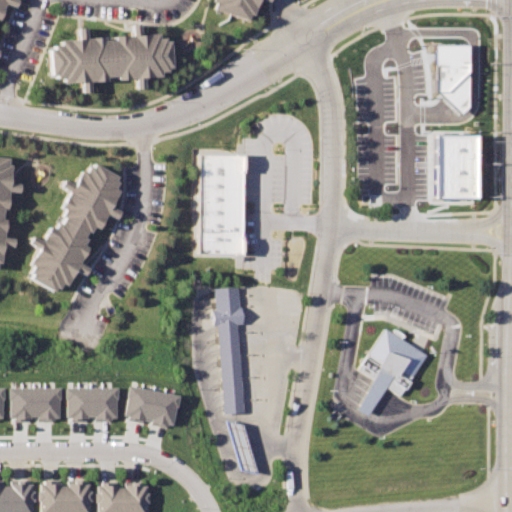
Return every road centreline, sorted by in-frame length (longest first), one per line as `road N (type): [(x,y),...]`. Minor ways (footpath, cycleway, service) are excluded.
road 1 (residential): [(302,511),(305,383),(333,226),(335,153),(328,93),(300,43)]
road 2 (residential): [(0,116),(137,131),(374,0)]
road 3 (residential): [(209,511),(154,459),(0,450)]
road 4 (residential): [(388,511),(511,496)]
